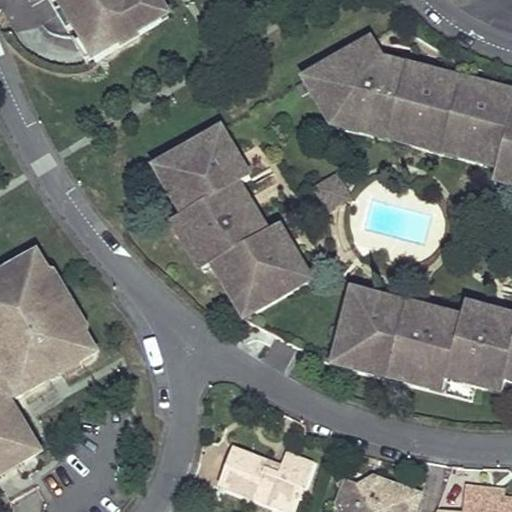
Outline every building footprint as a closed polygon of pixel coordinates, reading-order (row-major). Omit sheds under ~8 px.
[(50,0),(70,33),(78,29),(60,0),(50,0)] [(97,60),(165,20),(153,0),(60,0),(78,29),(84,40),(97,60)] [(153,0),(165,20),(171,16),(161,0),(153,0)] [(91,64),(97,60),(84,40),(78,44),(91,64)] [(372,42),(353,53),(383,60),(372,42)] [(393,129),(409,66),(383,60),(353,53),(307,81),(327,115),(367,125),(364,135),(375,138),(375,136),(378,125),(393,129)] [(448,143),(464,81),(409,66),(393,129),(408,133),(405,143),(405,145),(430,152),(430,150),(433,139),(448,143)] [(511,120),(511,92),(464,81),(448,143),(463,147),(461,157),(460,159),(485,166),(485,164),(488,153),(503,157),(511,120)] [(364,135),(367,125),(327,115),(334,128),(364,135)] [(511,120),(503,157),(500,168),(499,171),(511,173),(511,183),(511,185),(511,187),(511,120)] [(390,140),(393,129),(378,125),(375,136),(390,140)] [(408,133),(393,129),(390,140),(405,143),(408,133)] [(242,186),(253,179),(223,130),(168,163),(176,177),(167,182),(165,183),(178,205),(180,204),(189,199),(197,212),(242,186)] [(448,143),(433,139),(430,150),(445,154),(448,143)] [(463,147),(448,143),(445,154),(461,157),(463,147)] [(503,157),(488,153),(485,164),(500,168),(503,157)] [(176,177),(168,163),(159,169),(167,182),(176,177)] [(511,183),(511,173),(499,171),(497,181),(511,185),(511,183)] [(337,193),(346,187),(339,176),(318,190),(331,211),(343,204),(337,193)] [(228,260),(271,234),(242,186),(197,212),(188,218),(186,219),(194,232),(185,238),(183,239),(196,260),(198,259),(207,254),(215,267),(217,267),(228,260)] [(343,204),(353,198),(346,187),(337,193),(343,204)] [(197,212),(189,199),(180,204),(188,218),(197,212)] [(194,232),(186,219),(177,224),(185,238),(194,232)] [(258,314),(314,281),(282,228),(271,234),(228,260),(235,272),(224,279),(223,280),(239,307),(241,306),(250,301),(258,314)] [(215,267),(207,254),(198,259),(206,273),(215,267)] [(42,270),(34,256),(20,264),(17,272),(6,279),(8,283),(0,287),(0,352),(2,357),(0,368),(0,459),(8,455),(11,461),(21,463),(35,454),(20,430),(26,426),(11,399),(23,392),(22,390),(26,387),(43,377),(45,370),(59,363),(62,369),(71,364),(81,366),(94,358),(86,344),(79,333),(84,330),(75,315),(61,292),(53,277),(48,280),(42,270)] [(224,279),(235,272),(228,260),(217,267),(224,279)] [(0,271),(0,287),(8,283),(6,279),(17,272),(20,264),(18,261),(1,271),(0,271)] [(53,277),(61,292),(66,289),(58,274),(42,270),(48,280),(53,277)] [(394,368),(410,306),(355,292),(339,354),(354,358),(351,368),(351,370),(375,377),(376,375),(378,364),(394,368)] [(250,301),(241,306),(249,320),(258,314),(250,301)] [(511,368),(511,362),(511,315),(468,305),(464,319),(452,367),(467,371),(464,384),(478,387),(489,390),(489,388),(492,378),(507,381),(508,380),(511,368)] [(452,367),(464,319),(410,306),(394,368),(409,372),(406,382),(406,384),(430,391),(431,389),(433,378),(448,382),(452,367)] [(79,333),(86,344),(89,327),(80,313),(75,315),(84,330),(79,333)] [(354,358),(339,354),(336,365),(351,368),(354,358)] [(62,369),(59,363),(45,370),(43,377),(47,383),(66,377),(62,369)] [(82,369),(81,366),(71,364),(62,369),(66,377),(82,369)] [(394,368),(378,364),(376,375),(391,379),(394,368)] [(474,401),(478,387),(464,384),(467,371),(452,367),(448,382),(446,393),(445,394),(474,401)] [(409,372),(394,368),(391,379),(406,382),(409,372)] [(47,383),(43,377),(26,387),(29,392),(47,383)] [(448,382),(433,378),(431,389),(446,393),(448,382)] [(507,381),(492,378),(489,388),(505,392),(507,381)] [(267,469),(231,455),(219,486),(273,507),(279,493),(300,501),(315,463),(288,452),(283,465),(279,474),(267,469)] [(0,474),(21,463),(11,461),(8,455),(0,459),(0,474)] [(283,465),(270,460),(267,469),(279,474),(283,465)] [(420,492),(375,475),(370,491),(368,493),(367,493),(365,494),(363,494),(362,493),(360,493),(359,491),(358,490),(357,488),(357,487),(343,482),(334,508),(337,511),(415,511),(423,492),(420,492)] [(511,511),(511,499),(505,499),(484,497),(485,489),(464,487),(461,511),(511,511)] [(506,491),(485,489),(484,497),(505,499),(506,491)] [(295,511),(300,501),(279,493),(273,507),(285,511),(295,511)]
